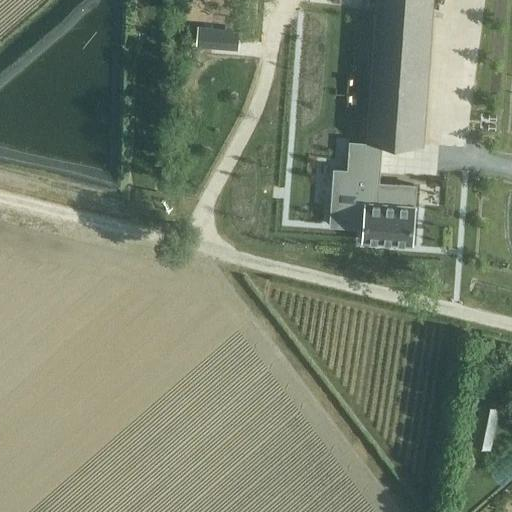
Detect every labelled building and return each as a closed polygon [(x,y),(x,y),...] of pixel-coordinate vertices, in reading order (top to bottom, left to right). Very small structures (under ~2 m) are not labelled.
[(379,0),(370,139),(382,140),(427,144),(436,0),(379,0)] [(199,28),(197,44),(211,45),(212,40),(238,42),(238,31),(199,28)] [(296,106),(298,45),(277,44),(275,106),(296,106)] [(331,205),(330,224),(363,226),(362,239),(413,243),(416,204),(415,204),(416,191),(413,191),(414,184),(396,183),(396,190),(379,188),(379,182),(382,140),(370,139),(367,139),(349,138),(347,169),(334,168),(331,205)] [(480,403),(472,445),(491,448),(499,407),(480,403)]
